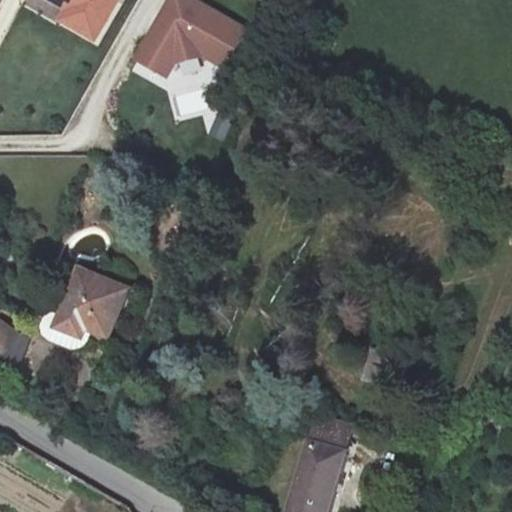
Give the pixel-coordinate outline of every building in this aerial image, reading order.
[(56,0),(71,8),(64,20),(97,39),(119,0),(56,0)] [(250,31),(195,0),(175,0),(168,12),(175,15),(159,44),(152,40),(141,59),(171,77),(177,64),(207,56),(228,68),(250,31)] [(175,15),(168,12),(152,40),(159,44),(175,15)] [(104,355),(128,298),(81,277),(55,333),(104,355)] [(0,355),(17,365),(33,337),(0,318),(0,355)] [(296,511),(330,511),(353,430),(320,424),(307,478),(296,511)]
